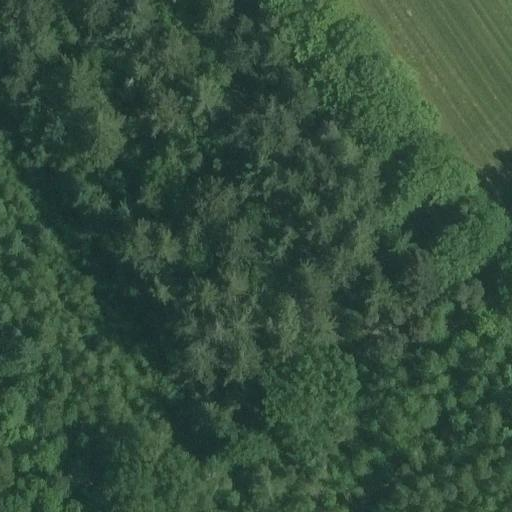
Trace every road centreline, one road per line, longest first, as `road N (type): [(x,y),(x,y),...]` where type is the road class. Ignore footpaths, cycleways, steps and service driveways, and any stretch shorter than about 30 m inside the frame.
road 1 (track): [(112,511),(462,269)]
road 2 (track): [(278,0),(462,269)]
road 3 (track): [(0,380),(83,511)]
